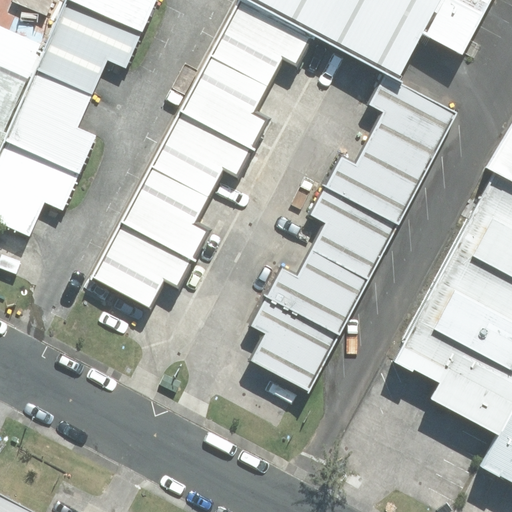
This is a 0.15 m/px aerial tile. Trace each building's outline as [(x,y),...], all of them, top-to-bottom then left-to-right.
[(0,0),(0,236),(18,247),(31,208),(46,218),(82,149),(66,137),(100,64),(121,76),(147,0),(0,0)] [(253,0),(403,77),(433,28),(472,47),(495,0),(253,0)] [(301,40),(234,5),(90,281),(157,315),(301,40)] [(301,405),(449,120),(386,87),(238,372),(301,405)] [(483,469),(511,482),(511,91),(464,170),(486,184),(391,363),(442,390),(435,408),(497,439),(483,469)]
